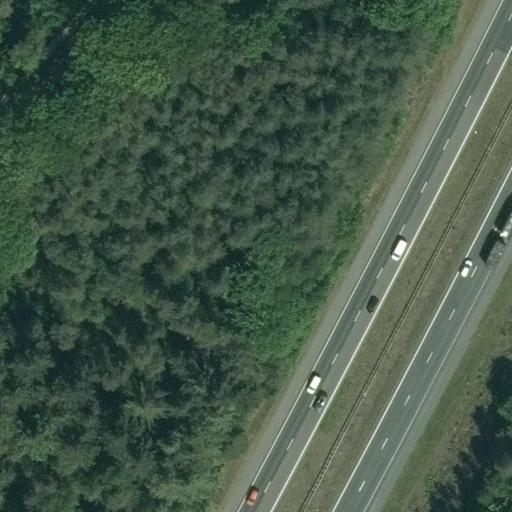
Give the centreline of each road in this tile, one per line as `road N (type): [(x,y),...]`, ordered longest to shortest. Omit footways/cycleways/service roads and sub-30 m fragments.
road 1 (motorway): [(511,12),(252,511)]
road 2 (motorway): [(347,511),(511,196)]
road 3 (track): [(0,149),(112,0)]
